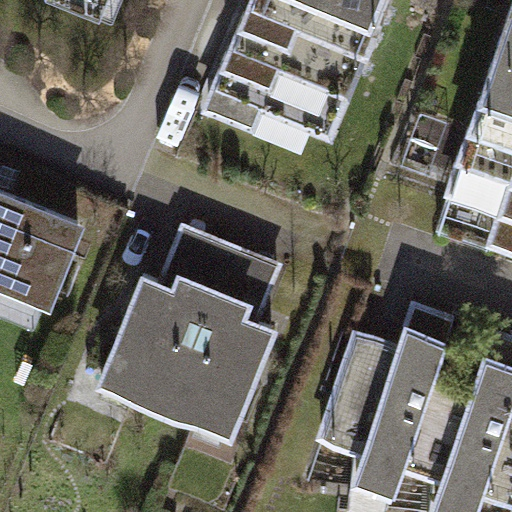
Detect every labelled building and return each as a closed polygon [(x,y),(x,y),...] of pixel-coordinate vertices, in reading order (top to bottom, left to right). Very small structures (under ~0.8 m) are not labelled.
[(384,0),(247,0),(207,104),(256,123),(263,108),(332,134),(384,0)] [(511,5),(438,226),(511,251),(511,5)] [(83,227),(0,193),(0,273),(55,295),(83,227)] [(176,284),(145,272),(102,379),(233,431),(277,324),(245,311),(250,299),(182,271),(176,284)] [(449,337),(410,323),(403,343),(358,328),(322,432),(368,448),(358,477),(398,490),(408,461),(442,357),(449,337)] [(511,357),(489,350),(482,370),(442,357),(408,461),(447,474),(438,503),(463,511),(477,511),(486,488),(511,410),(511,357)] [(511,410),(486,488),(511,496),(511,410)] [(327,439),(320,470),(355,478),(362,447),(327,439)] [(391,511),(398,493),(356,480),(345,511),(391,511)]
